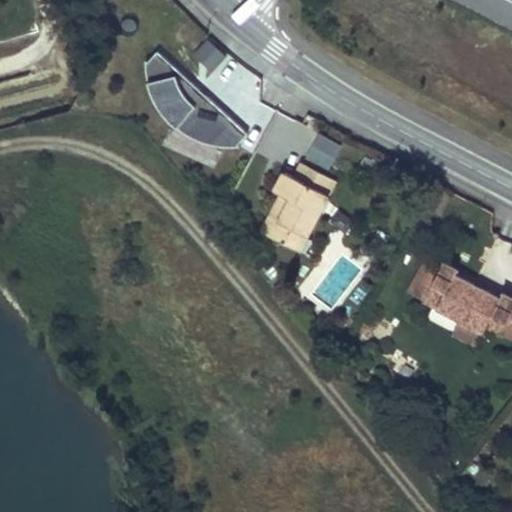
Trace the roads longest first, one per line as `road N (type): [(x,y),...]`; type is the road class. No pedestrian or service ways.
road 1 (track): [(0,155),(82,139),(147,171),(426,511)]
road 2 (tertiary): [(511,184),(234,23)]
